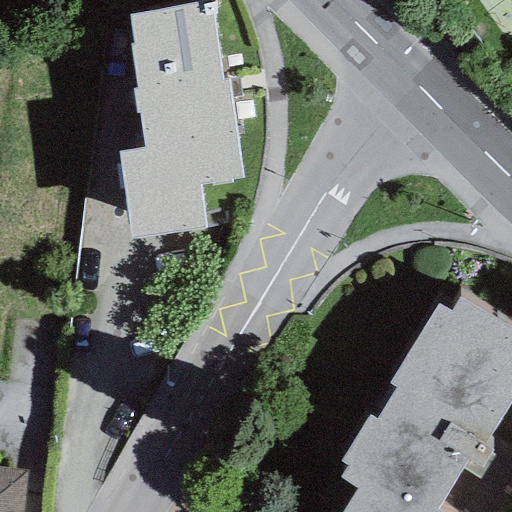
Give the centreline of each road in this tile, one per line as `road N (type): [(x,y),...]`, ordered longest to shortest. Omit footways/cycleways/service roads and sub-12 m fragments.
road 1 (residential): [(414,83),(323,193),(129,511)]
road 2 (secondary): [(511,179),(414,83)]
